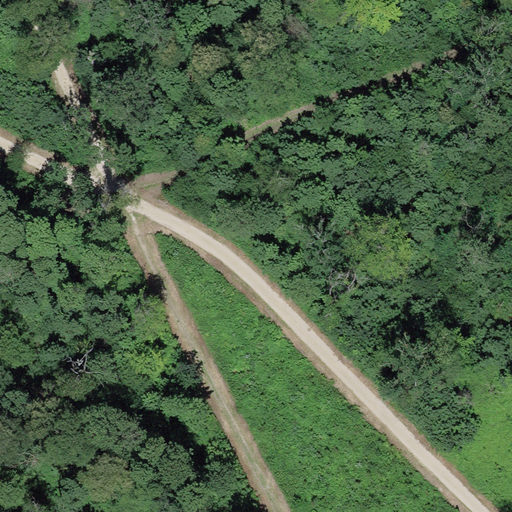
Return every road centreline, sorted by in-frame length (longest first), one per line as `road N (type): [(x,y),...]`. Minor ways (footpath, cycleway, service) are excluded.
road 1 (track): [(479,511),(336,361),(190,228),(0,134)]
road 2 (track): [(44,0),(117,186),(278,511)]
